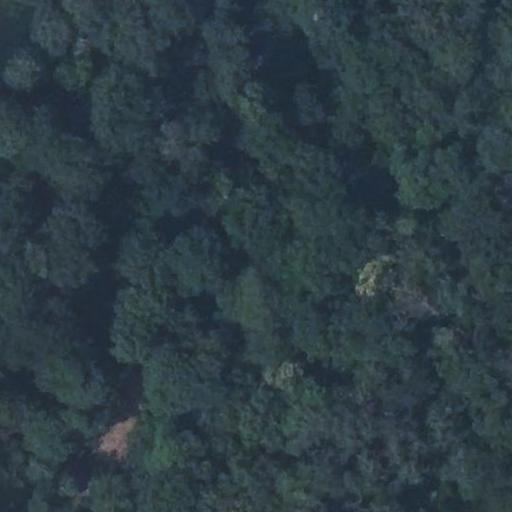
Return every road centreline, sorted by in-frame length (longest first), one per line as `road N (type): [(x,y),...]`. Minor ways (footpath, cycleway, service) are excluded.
road 1 (unknown): [(511,95),(477,99),(431,122),(341,208),(272,315),(232,340),(153,337)]
road 2 (track): [(511,168),(501,176),(460,275),(332,511)]
